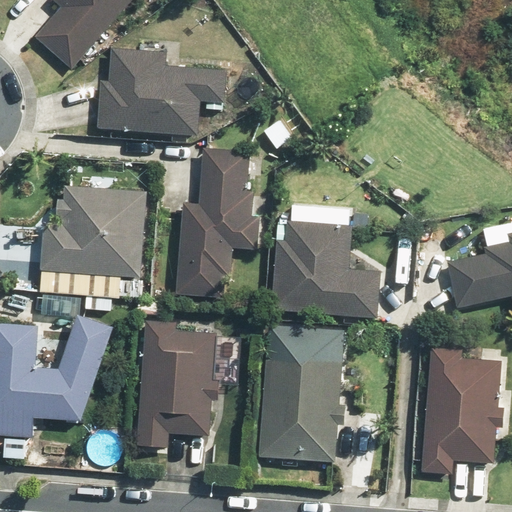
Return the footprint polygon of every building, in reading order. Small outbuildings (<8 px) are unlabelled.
[(72,69),(130,0),(51,0),(61,8),(35,39),(72,69)] [(98,78),(95,128),(198,135),(200,110),(222,111),(225,73),(168,69),(169,53),(113,50),(111,79),(98,78)] [(204,203),(179,201),(175,296),(227,298),(230,250),(258,252),(260,216),(253,216),(254,193),(247,193),(249,151),(206,149),(204,203)] [(139,278),(146,194),(114,192),(115,175),(89,173),(87,187),(64,185),(62,203),(57,202),(55,225),(42,223),(36,292),(87,296),(86,310),(110,312),(112,298),(119,299),(121,277),(139,278)] [(293,222),(276,221),(272,315),(380,320),(382,275),(351,273),(354,207),(293,204),(293,222)] [(509,245),(448,263),(459,311),(508,299),(511,312),(511,311),(511,234),(506,236),(509,245)] [(38,326),(0,323),(0,437),(32,438),(32,421),(81,422),(113,330),(74,317),(56,368),(35,367),(38,326)] [(139,438),(139,449),(165,451),(164,475),(182,476),(184,445),(172,445),(172,435),(209,437),(211,399),(218,400),(219,384),(214,384),(217,335),(172,332),(172,325),(145,323),(140,420),(131,419),(130,438),(139,438)] [(463,348),(430,346),(421,472),(453,475),(454,462),(493,465),(496,429),(504,429),(505,407),(499,407),(502,363),(462,360),(463,348)] [(341,360),(264,357),(260,458),(334,461),(335,429),(344,429),(345,406),(340,406),(341,360)]
